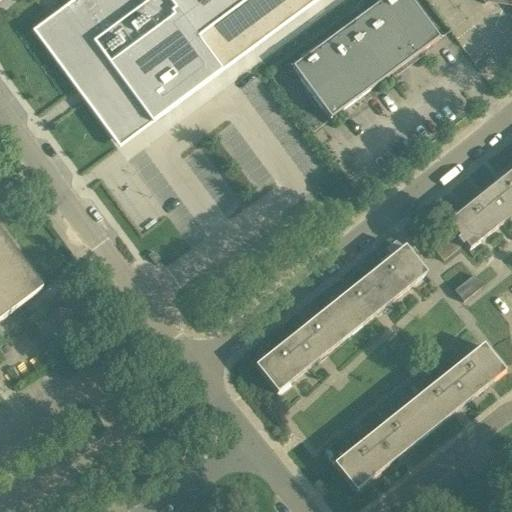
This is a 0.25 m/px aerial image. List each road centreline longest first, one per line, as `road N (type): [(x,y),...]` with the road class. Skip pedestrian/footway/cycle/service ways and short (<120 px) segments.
road 1 (residential): [(188,363),(511,114)]
road 2 (residential): [(188,363),(0,116)]
road 3 (residential): [(511,400),(372,511)]
road 4 (residential): [(136,511),(241,434)]
